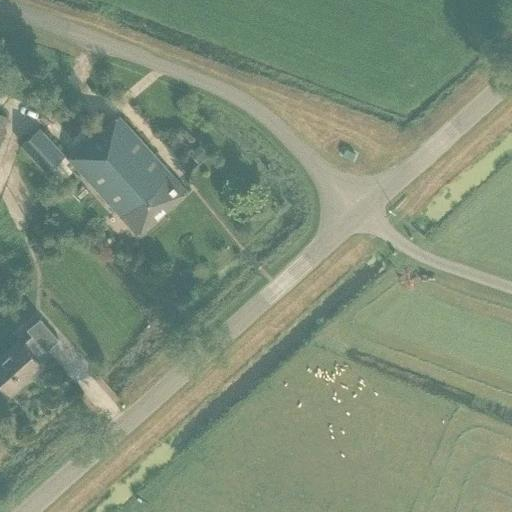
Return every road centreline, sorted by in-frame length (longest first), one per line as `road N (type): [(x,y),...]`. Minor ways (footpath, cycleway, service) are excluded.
road 1 (tertiary): [(26,511),(354,217)]
road 2 (unclassified): [(0,4),(195,79),(287,139),(354,217)]
road 3 (tertiary): [(354,217),(511,76)]
